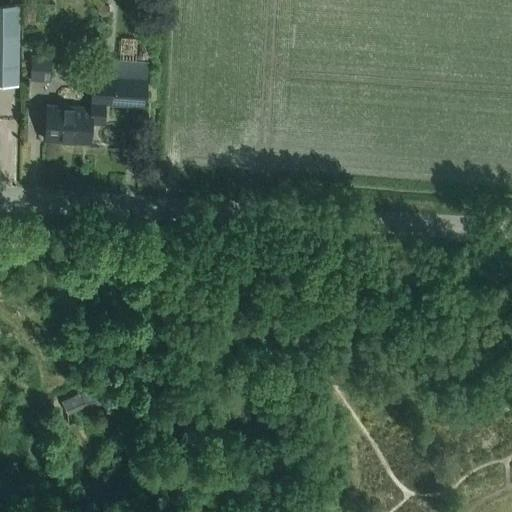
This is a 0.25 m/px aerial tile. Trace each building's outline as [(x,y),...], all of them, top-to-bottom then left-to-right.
[(0,81),(16,82),(16,22),(0,22),(0,81)] [(29,77),(50,76),(48,53),(28,54),(29,77)] [(92,74),(90,100),(103,101),(144,103),(146,77),(147,61),(109,59),(108,75),(92,74)] [(46,102),(44,137),(89,139),(90,119),(102,120),(103,101),(90,100),(90,105),(46,102)] [(85,405),(104,401),(101,390),(83,394),(76,397),(62,403),(66,413),(80,407),(85,405)]
